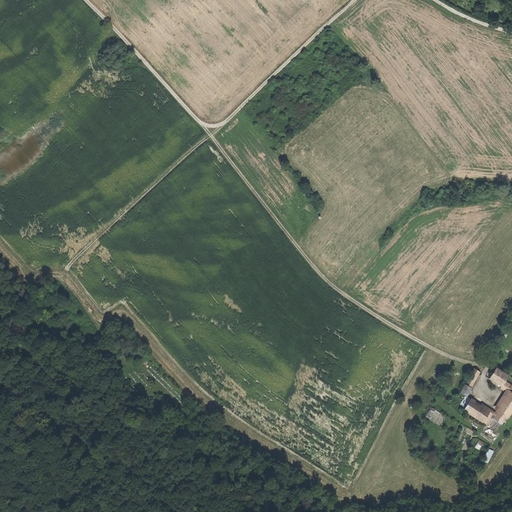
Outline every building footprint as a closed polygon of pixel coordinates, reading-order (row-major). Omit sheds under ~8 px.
[(454,387),(465,370),(455,364),(445,382),(454,387)] [(489,379),(509,392),(511,387),(511,386),(504,381),(507,376),(495,369),(489,379)] [(493,419),(501,425),(505,417),(507,418),(511,410),(511,393),(509,392),(496,411),(497,412),(495,416),(489,413),(490,412),(466,397),(480,374),(475,370),(466,386),(465,386),(461,393),(458,392),(452,402),(472,416),(470,419),(480,426),(483,423),(488,426),(493,419)] [(428,421),(434,408),(432,407),(425,419),(428,421)] [(489,449),(483,461),(488,463),(494,451),(489,449)]
